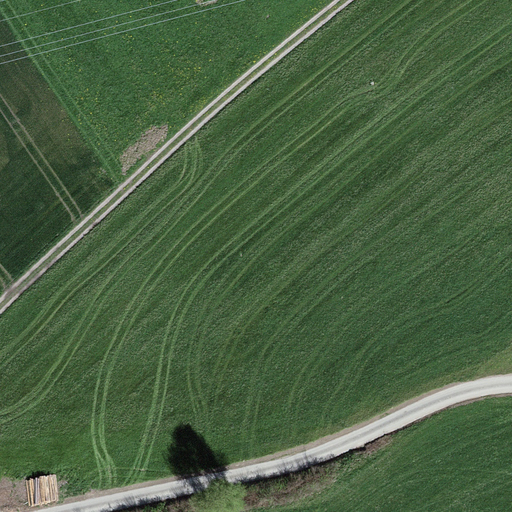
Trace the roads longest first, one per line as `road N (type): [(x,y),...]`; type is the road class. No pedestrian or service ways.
road 1 (track): [(0,307),(152,163),(345,0)]
road 2 (track): [(92,511),(343,453),(446,402),(511,391)]
